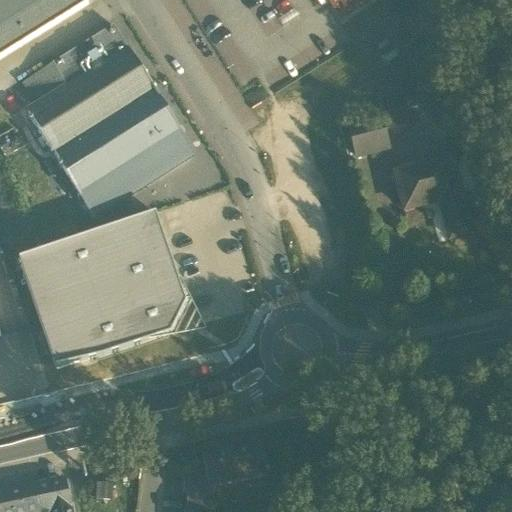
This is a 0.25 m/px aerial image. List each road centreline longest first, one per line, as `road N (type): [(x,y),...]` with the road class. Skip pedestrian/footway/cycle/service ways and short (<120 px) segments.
road 1 (residential): [(288,318),(248,165),(140,0)]
road 2 (residential): [(511,335),(437,352),(328,356)]
road 3 (unclassified): [(159,415),(0,452)]
road 4 (unknown): [(116,0),(0,73)]
